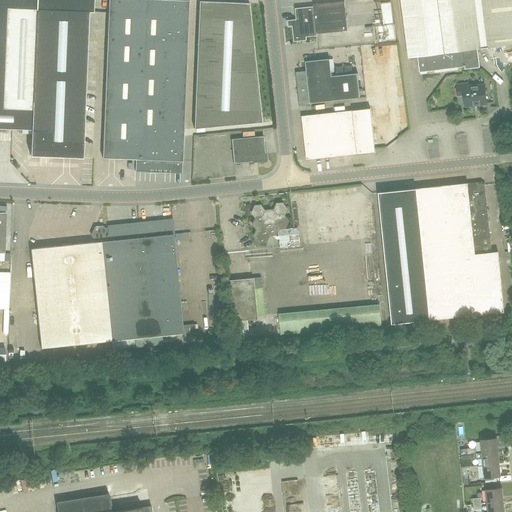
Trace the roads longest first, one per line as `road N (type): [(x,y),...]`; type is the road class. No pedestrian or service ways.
road 1 (unclassified): [(0,193),(133,197),(288,182)]
road 2 (unclassified): [(288,182),(511,158)]
road 3 (unclassified): [(288,182),(269,0)]
